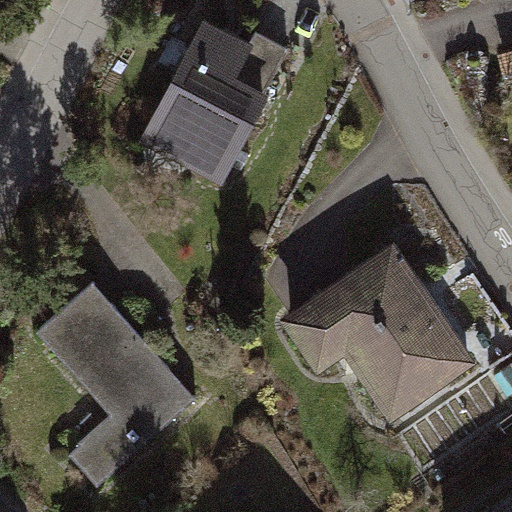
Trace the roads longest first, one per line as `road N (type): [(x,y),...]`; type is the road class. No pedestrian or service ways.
road 1 (residential): [(353,0),(511,266)]
road 2 (residential): [(0,190),(98,0)]
